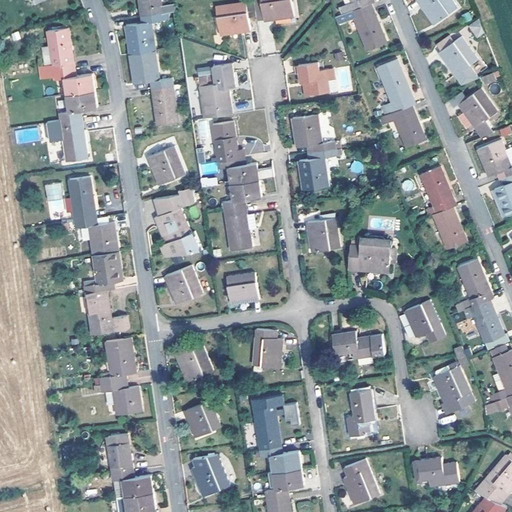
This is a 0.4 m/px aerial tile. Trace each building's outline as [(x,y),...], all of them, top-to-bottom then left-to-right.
[(141,0),(144,15),(164,12),(162,0),(141,0)] [(265,21),(261,0),(254,0),(255,2),(257,16),(258,22),(265,21)] [(296,16),(293,0),(261,0),(265,21),(296,16)] [(353,0),(357,10),(373,3),(377,2),(376,0),(353,0)] [(459,9),(452,0),(419,0),(436,25),(459,9)] [(257,16),(255,2),(217,7),(221,34),(251,30),(249,17),(257,16)] [(373,3),(357,10),(337,18),(339,26),(357,19),(370,50),(389,42),(373,3)] [(128,24),(132,53),(158,50),(154,21),(165,19),(164,12),(144,15),(145,22),(128,24)] [(476,29),(483,22),(481,18),(474,26),(476,29)] [(487,32),(483,22),(476,29),(482,36),(487,32)] [(53,53),(56,72),(76,69),(70,28),(50,31),(53,53)] [(456,43),(451,36),(439,45),(443,51),(456,43)] [(480,60),(463,37),(456,43),(443,51),(442,52),(458,75),(460,74),(463,77),(465,85),(481,79),(471,66),(480,60)] [(154,87),(175,84),(174,77),(162,78),(158,50),(132,53),(136,83),(153,81),(154,87)] [(334,53),(336,61),(345,60),(343,52),(334,53)] [(56,72),(53,53),(45,55),(48,73),(56,72)] [(383,110),(386,117),(415,105),(418,104),(400,60),(380,67),(395,102),(396,106),(383,110)] [(322,74),(321,62),(300,64),(300,66),(296,67),(297,75),(301,75),(303,84),(311,84),(312,95),(332,92),(330,73),(322,74)] [(205,117),(234,113),(230,92),(237,91),(233,67),(214,69),(215,79),(217,88),(201,90),(205,117)] [(67,78),(69,95),(97,91),(95,74),(77,77),(76,69),(56,72),(48,73),(42,74),(43,81),(67,78)] [(499,79),(496,72),(486,76),(489,84),(499,79)] [(217,88),(215,79),(200,81),(201,90),(217,88)] [(181,121),(175,84),(154,87),(160,124),(181,121)] [(499,112),(483,89),(469,99),(462,104),(467,113),(461,117),(469,129),(476,124),(485,137),(498,132),(489,119),(499,112)] [(62,113),(63,120),(83,117),(82,110),(99,108),(97,91),(69,95),(72,111),(62,113)] [(457,107),(462,104),(469,99),(464,92),(453,101),(457,107)] [(396,106),(395,102),(382,107),(383,110),(396,106)] [(415,105),(386,117),(389,124),(398,121),(409,148),(429,140),(415,105)] [(318,152),(339,149),(338,142),(325,144),(321,114),(295,118),(299,147),(310,146),(318,145),(318,152)] [(83,117),(63,120),(69,162),(89,159),(83,117)] [(215,123),(220,161),(240,158),(239,149),(235,121),(215,123)] [(511,133),(509,126),(499,129),(502,137),(511,133)] [(508,170),(510,177),(511,175),(511,158),(504,140),(481,150),(492,177),(508,170)] [(186,173),(176,145),(149,155),(160,183),(186,173)] [(340,156),(339,149),(318,152),(319,158),(312,160),(302,161),(305,190),(331,186),(327,158),(340,156)] [(318,152),(311,153),(312,160),(319,158),(318,152)] [(231,166),(233,183),(261,179),(259,162),(247,163),(241,164),(240,158),(220,161),(221,167),(231,166)] [(351,161),(351,172),(362,172),(362,161),(351,161)] [(424,174),(440,213),(456,207),(459,206),(443,167),(424,174)] [(511,175),(510,177),(511,181),(511,183),(507,185),(497,189),(508,217),(511,215),(511,175)] [(77,220),(98,217),(92,176),(72,179),(77,220)] [(218,184),(216,176),(200,179),(201,187),(218,184)] [(226,201),(227,208),(247,205),(246,198),(264,196),(261,179),(233,183),(236,200),(226,201)] [(198,201),(197,191),(181,193),(156,197),(162,214),(157,216),(167,243),(163,245),(167,257),(205,251),(197,232),(194,233),(183,207),(198,201)] [(247,205),(227,208),(233,250),(253,247),(250,227),(248,212),(247,205)] [(456,207),(440,213),(436,215),(450,249),(469,242),(456,207)] [(258,226),(256,211),(248,212),(250,227),(258,226)] [(91,225),(95,255),(120,251),(116,222),(108,223),(99,224),(98,217),(77,220),(78,227),(91,225)] [(342,248),(337,218),(309,223),(314,253),(342,248)] [(88,228),(79,228),(79,241),(88,240),(88,228)] [(363,242),(393,245),(394,238),(364,235),(363,242)] [(393,245),(363,242),(363,245),(353,244),(351,269),(391,273),(392,264),(393,245)] [(120,251),(95,255),(99,284),(87,285),(88,292),(109,289),(108,282),(115,281),(125,280),(120,251)] [(466,301),(469,309),(493,299),(496,298),(480,258),(461,266),(473,299),(466,301)] [(205,294),(194,265),(167,276),(178,304),(205,294)] [(261,300),(257,272),(229,276),(232,303),(261,300)] [(116,288),(115,281),(108,282),(109,289),(116,288)] [(113,317),(109,289),(88,292),(94,334),(130,329),(128,316),(113,317)] [(493,299),(469,309),(467,309),(470,318),(478,316),(488,341),(507,334),(493,299)] [(447,337),(433,301),(409,311),(419,338),(429,333),(433,343),(447,337)] [(467,309),(469,309),(466,301),(460,304),(462,311),(467,309)] [(407,336),(412,335),(406,314),(400,315),(407,336)] [(279,331),(259,329),(256,365),(283,368),(285,339),(279,339),(279,331)] [(359,338),(358,331),(334,334),(337,354),(355,352),(356,358),(387,354),(384,335),(359,338)] [(104,377),(104,384),(124,382),(123,374),(128,374),(138,372),(133,337),(108,341),(113,376),(104,377)] [(215,370),(203,343),(177,353),(188,381),(215,370)] [(502,400),(511,395),(511,350),(511,351),(509,346),(500,350),(502,354),(497,357),(510,389),(500,393),(502,400)] [(472,366),(468,356),(461,357),(463,363),(464,363),(466,368),(472,366)] [(476,403),(462,367),(437,377),(447,404),(451,413),(455,412),(458,419),(473,414),(470,405),(476,403)] [(124,382),(104,384),(97,386),(98,392),(108,391),(116,390),(118,404),(119,414),(144,410),(141,386),(131,387),(126,388),(124,382)] [(375,410),(371,389),(353,392),(356,415),(349,416),(351,436),(371,433),(369,420),(376,419),(375,410)] [(118,404),(116,390),(108,391),(110,405),(118,404)] [(256,398),(263,449),(284,446),(277,405),(286,403),(285,394),(256,398)] [(511,395),(502,400),(488,406),(492,414),(511,405),(511,395)] [(222,426),(212,400),(187,410),(198,436),(222,426)] [(109,436),(114,473),(135,470),(129,433),(109,436)] [(79,443),(67,445),(68,454),(80,452),(79,443)] [(274,455),(276,472),(304,468),(302,451),(285,453),(284,446),(263,449),(264,457),(274,455)] [(480,490),(490,495),(505,502),(511,493),(511,453),(511,452),(480,490)] [(232,485),(220,453),(196,457),(199,465),(194,466),(205,495),(232,485)] [(447,465),(446,458),(422,461),(425,481),(442,479),(444,485),(463,482),(461,464),(447,465)] [(357,504),(381,494),(367,459),(347,466),(350,476),(346,478),(357,504)] [(269,491),(270,496),(290,493),(290,488),(307,485),(304,468),(276,472),(279,490),(269,491)] [(135,470),(114,473),(115,479),(126,478),(128,495),(156,491),(153,474),(136,477),(135,470)] [(279,490),(276,472),(266,473),(269,491),(279,490)] [(158,509),(156,491),(128,495),(130,511),(140,511),(141,511),(148,510),(158,509)] [(293,511),(290,493),(270,496),(271,511),(293,511)] [(505,502),(490,495),(475,511),(506,511),(511,505),(505,502)]
